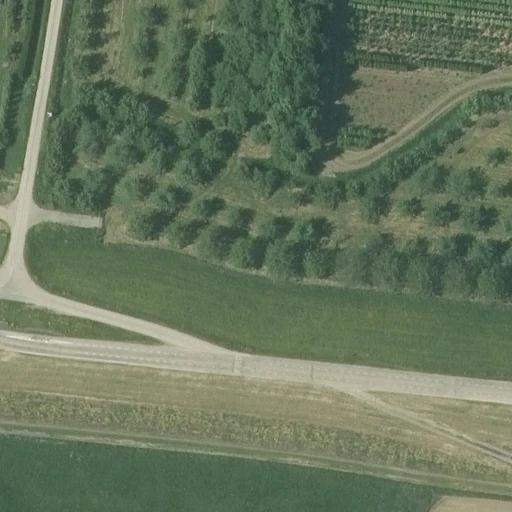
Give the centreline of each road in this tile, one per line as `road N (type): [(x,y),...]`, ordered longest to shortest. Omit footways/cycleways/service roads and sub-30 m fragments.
road 1 (unclassified): [(10,287),(58,0)]
road 2 (unclassified): [(511,394),(230,364)]
road 3 (unclassified): [(230,364),(10,287)]
road 4 (unclassified): [(230,364),(0,342)]
road 5 (track): [(340,376),(351,392),(511,460)]
